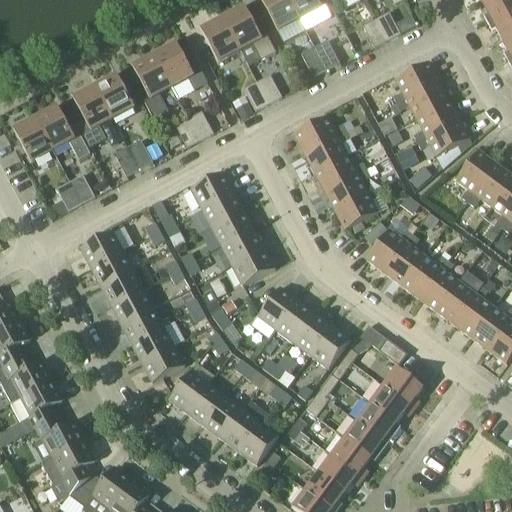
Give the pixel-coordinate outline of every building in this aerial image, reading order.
[(300,23),(288,0),(264,0),(261,2),(278,34),(300,23)] [(316,0),(288,0),(300,23),(322,11),(316,0)] [(488,26),(511,12),(511,0),(490,0),(482,4),(488,15),(484,18),(488,26)] [(245,10),(223,22),(241,54),(253,48),(262,64),(277,56),(268,39),(262,42),(245,10)] [(502,42),(511,37),(511,12),(488,26),(492,33),(496,31),(502,42)] [(388,45),(402,38),(390,15),(376,22),(388,45)] [(241,54),(223,22),(201,33),(219,66),(241,54)] [(388,45),(376,22),(363,29),(375,52),(388,45)] [(508,64),(511,61),(511,37),(502,42),(508,54),(504,56),(508,64)] [(327,73),(340,66),(328,44),(315,51),(327,73)] [(177,46),(155,58),(172,91),(178,102),(195,93),(189,82),(195,79),(192,74),(199,70),(193,57),(185,61),(177,46)] [(327,73),(315,51),(302,58),(314,80),(327,73)] [(160,97),(172,91),(155,58),(133,70),(150,101),(145,104),(154,121),(169,113),(160,97)] [(397,108),(440,86),(429,66),(396,84),(403,96),(394,101),(397,108)] [(118,78),(96,90),(113,122),(135,111),(118,78)] [(270,108),(283,101),(271,78),(257,85),(270,108)] [(270,108),(257,85),(244,92),(256,115),(270,108)] [(417,122),(450,105),(440,86),(397,108),(401,115),(410,110),(417,122)] [(113,122),(96,90),(74,102),(91,134),(113,122)] [(418,146),(460,124),(450,105),(417,122),(423,134),(414,139),(418,146)] [(58,110),(36,122),(54,154),(76,143),(58,110)] [(189,122),(201,145),(214,137),(202,115),(189,122)] [(305,157),(347,135),(343,128),(334,133),(327,120),(294,138),(305,157)] [(54,154),(36,122),(14,133),(32,166),(54,154)] [(189,122),(176,129),(188,152),(201,145),(189,122)] [(418,146),(421,153),(431,148),(437,161),(470,143),(460,124),(418,146)] [(315,176),(348,159),(342,147),(351,142),(347,135),(305,157),(315,176)] [(128,151),(140,173),(153,166),(141,143),(128,151)] [(404,173),(420,165),(411,150),(396,158),(404,173)] [(128,151),(115,158),(127,180),(140,173),(128,151)] [(468,206),(497,168),(479,154),(457,184),(468,193),(462,201),(468,206)] [(325,196),(367,173),(364,166),(354,171),(348,159),(315,176),(325,196)] [(492,211),(511,183),(511,179),(497,168),(468,206),(475,211),(481,203),(492,211)] [(335,215),(378,193),(377,192),(368,197),(362,185),(371,180),(367,173),(325,196),(335,215)] [(202,213),(235,195),(224,176),(192,193),(202,213)] [(70,185),(82,208),(96,201),(84,178),(70,185)] [(418,192),(423,187),(415,178),(410,183),(418,192)] [(503,232),(511,219),(511,183),(492,211),(503,219),(496,227),(503,232)] [(70,185),(57,192),(69,215),(82,208),(70,185)] [(381,199),(378,193),(335,215),(346,234),(379,217),(372,204),(381,199)] [(212,232),(245,215),(235,195),(202,213),(212,232)] [(166,232),(176,227),(169,214),(159,220),(166,232)] [(223,251),(255,234),(245,215),(212,232),(223,251)] [(511,219),(503,232),(509,237),(511,233),(511,219)] [(160,235),(156,226),(155,226),(146,232),(150,240),(160,235)] [(180,235),(176,227),(166,232),(170,241),(180,235)] [(265,253),(255,234),(223,251),(233,270),(265,253)] [(385,277),(414,239),(407,234),(401,242),(389,234),(367,264),(385,277)] [(91,271),(124,254),(113,235),(81,252),(91,271)] [(160,235),(150,240),(155,249),(165,244),(160,235)] [(180,235),(170,241),(176,251),(186,246),(180,235)] [(402,290),(425,260),(414,252),(420,243),(414,239),(385,277),(402,290)] [(265,253),(233,270),(243,289),(276,272),(265,253)] [(101,291),(134,273),(124,254),(91,271),(101,291)] [(186,271),(196,265),(191,256),(181,261),(186,271)] [(420,302),(448,264),(442,259),(436,268),(425,260),(402,290),(420,302)] [(494,274),(499,267),(494,263),(488,270),(494,274)] [(181,273),(176,264),(166,270),(171,278),(181,273)] [(437,315),(459,286),(448,277),(454,269),(448,264),(420,302),(437,315)] [(186,271),(191,279),(201,274),(196,265),(186,271)] [(112,310),(144,293),(134,273),(101,291),(112,310)] [(181,273),(171,278),(175,287),(185,282),(181,273)] [(220,282),(209,287),(202,291),(205,297),(203,298),(208,309),(217,304),(216,302),(227,296),(220,282)] [(454,328),(483,290),(476,285),(470,294),(459,286),(437,315),(454,328)] [(472,341),(494,311),(483,303),(489,295),(483,290),(454,328),(472,341)] [(277,334),(299,304),(281,291),(259,320),(277,334)] [(122,329),(154,312),(144,293),(112,310),(122,329)] [(0,334),(20,324),(9,304),(5,307),(0,297),(0,334)] [(191,317),(201,311),(196,302),(186,308),(191,317)] [(232,303),(222,309),(228,318),(237,312),(232,303)] [(294,347),(316,317),(299,304),(277,334),(294,347)] [(191,317),(196,325),(206,320),(201,311),(191,317)] [(218,327),(227,320),(221,312),(221,311),(212,318),(218,327)] [(489,354),(511,323),(511,311),(505,319),(494,311),(472,341),(489,354)] [(132,348),(165,331),(154,312),(122,329),(132,348)] [(312,360),(333,330),(316,317),(294,347),(312,360)] [(218,327),(223,334),(225,333),(233,328),(227,320),(218,327)] [(511,323),(489,354),(507,367),(511,360),(511,323)] [(20,324),(0,334),(0,367),(3,372),(26,360),(20,349),(30,344),(20,324)] [(351,344),(333,330),(312,360),(329,373),(351,344)] [(142,367),(175,350),(165,331),(132,348),(142,367)] [(223,344),(217,336),(208,343),(214,350),(223,344)] [(399,369),(408,358),(388,343),(379,354),(399,369)] [(223,344),(214,350),(220,358),(229,352),(223,344)] [(185,369),(175,350),(142,367),(153,387),(185,369)] [(352,366),(359,358),(352,353),(345,361),(352,366)] [(12,406),(52,385),(42,365),(32,371),(26,360),(3,372),(8,383),(1,387),(12,406)] [(352,366),(345,361),(332,378),(340,383),(352,366)] [(271,378),(278,369),(270,363),(263,372),(271,378)] [(243,379),(250,370),(242,364),(235,373),(243,379)] [(271,378),(279,383),(285,374),(278,369),(271,378)] [(243,379),(251,384),(258,375),(250,370),(243,379)] [(397,372),(384,390),(414,412),(419,405),(415,402),(423,391),(397,372)] [(169,404),(187,417),(209,388),(191,374),(169,404)] [(320,395),(327,401),(340,383),(332,378),(320,395)] [(52,385),(12,406),(12,407),(23,401),(33,420),(29,422),(35,433),(58,421),(52,410),(63,404),(52,385)] [(209,388),(187,417),(205,430),(227,401),(209,388)] [(278,405),(285,396),(276,389),(270,398),(278,405)] [(305,389),(298,397),(298,398),(306,404),(313,395),(305,389)] [(414,412),(384,390),(371,407),(397,426),(404,416),(408,420),(414,412)] [(330,403),(327,401),(320,395),(307,413),(317,420),(330,403)] [(278,405),(286,410),(292,401),(285,396),(278,405)] [(222,443),(244,414),(227,401),(205,430),(222,443)] [(397,426),(371,407),(358,424),(388,447),(401,430),(397,426)] [(240,456),(262,427),(244,414),(222,443),(240,456)] [(58,421),(35,433),(41,444),(45,442),(55,461),(42,467),(43,468),(55,461),(84,446),(74,426),(64,431),(58,421)] [(301,435),(307,427),(300,422),(294,430),(301,435)] [(388,447),(358,424),(345,442),(375,464),(388,447)] [(262,427),(240,456),(257,469),(279,440),(262,427)] [(301,435),(294,430),(287,439),(294,444),(301,435)] [(16,443),(11,432),(0,437),(0,449),(1,451),(16,443)] [(375,464),(345,442),(332,459),(362,481),(368,474),(363,471),(371,461),(375,464)] [(84,446),(55,461),(43,468),(53,488),(62,483),(70,499),(91,481),(85,470),(95,465),(84,446)] [(275,470),(281,462),(274,456),(268,465),(275,470)] [(362,481),(332,459),(319,476),(345,496),(352,486),(357,489),(362,481)] [(275,470),(268,465),(261,473),(268,479),(275,470)] [(111,511),(132,485),(114,472),(101,489),(91,481),(70,499),(85,510),(83,511),(111,511)] [(345,496),(319,476),(306,493),(330,511),(338,511),(341,509),(337,506),(345,496)] [(111,511),(148,511),(143,507),(150,498),(132,485),(111,511)] [(330,511),(306,493),(293,511),(330,511)]
